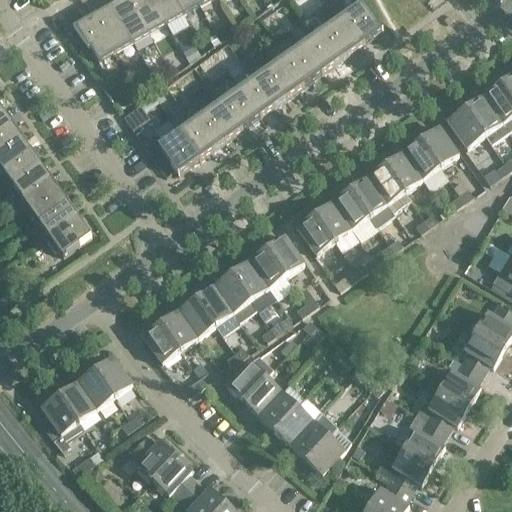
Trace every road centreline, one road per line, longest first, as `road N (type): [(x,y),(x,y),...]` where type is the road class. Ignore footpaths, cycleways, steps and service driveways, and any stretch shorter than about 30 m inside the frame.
road 1 (residential): [(167,252),(511,10)]
road 2 (residential): [(167,252),(0,11)]
road 3 (residential): [(299,511),(188,422),(100,301)]
road 4 (residential): [(0,369),(100,301)]
